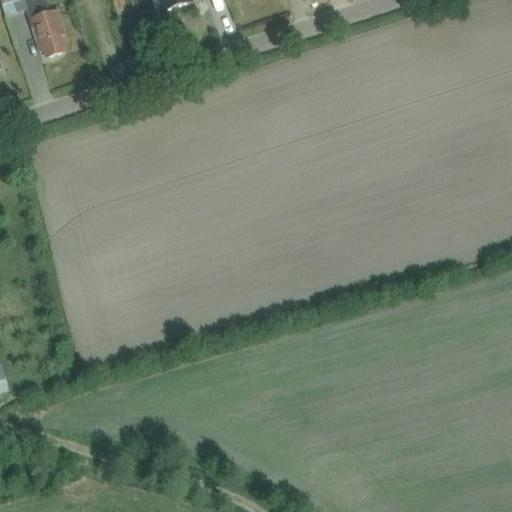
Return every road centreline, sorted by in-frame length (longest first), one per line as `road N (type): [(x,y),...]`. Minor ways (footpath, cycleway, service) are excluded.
road 1 (unclassified): [(389,0),(0,124)]
road 2 (track): [(260,511),(203,486),(0,426)]
